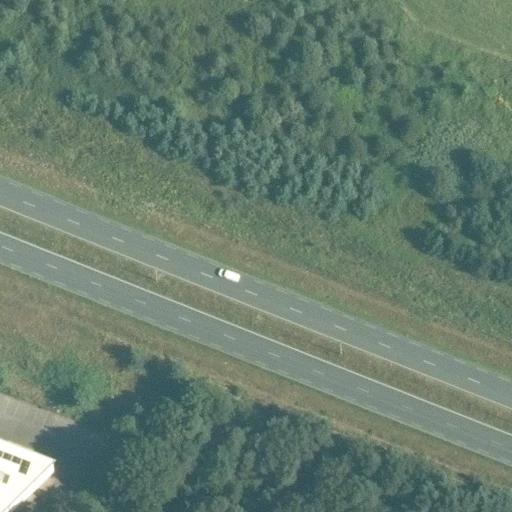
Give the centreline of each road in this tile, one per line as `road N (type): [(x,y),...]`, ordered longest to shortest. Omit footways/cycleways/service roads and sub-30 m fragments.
road 1 (primary): [(0,244),(511,446)]
road 2 (primary): [(511,390),(0,188)]
